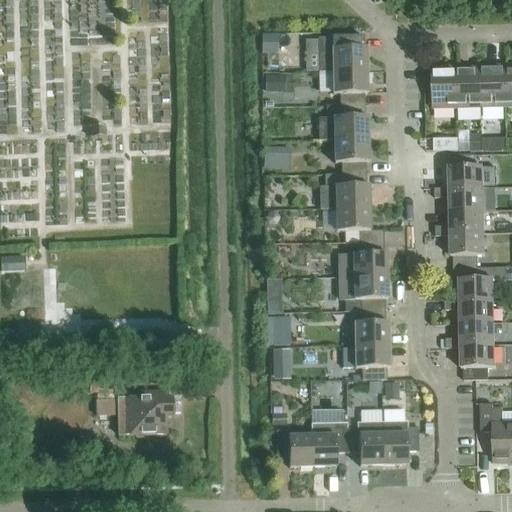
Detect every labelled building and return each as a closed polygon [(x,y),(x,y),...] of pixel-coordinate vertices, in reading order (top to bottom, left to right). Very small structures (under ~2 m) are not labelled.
[(278,55),(278,37),(262,37),(262,55),(278,55)] [(332,53),(332,75),(366,74),(366,52),(363,52),(363,40),(318,41),(318,42),(319,53),(332,53)] [(506,109),(505,68),(481,69),(482,110),(506,109)] [(458,110),(457,69),(432,70),(433,111),(458,110)] [(481,69),(457,69),(458,110),(482,110),(481,69)] [(366,74),(332,75),(333,97),(340,97),(340,109),(365,108),(364,97),(367,97),(366,74)] [(285,78),(265,78),(265,95),(285,94),(285,78)] [(319,144),(334,143),(368,143),(367,121),(365,121),(365,108),(340,109),(326,109),(326,120),(318,121),(319,144)] [(458,141),(458,153),(470,153),(470,136),(470,133),(458,133),(458,141)] [(470,136),(470,153),(481,152),(481,136),(470,136)] [(434,141),(434,153),(458,153),(458,141),(434,141)] [(342,166),(342,177),(366,177),(366,165),(368,165),(368,143),(334,143),(334,166),(342,166)] [(289,150),(265,150),(264,172),(289,173),(289,150)] [(476,170),(475,157),(451,158),(451,170),(449,170),(449,191),(449,193),(483,192),(483,170),(476,170)] [(366,177),(342,177),(325,178),(325,189),(319,189),(320,212),(335,212),(370,211),(369,189),(366,189),(366,177)] [(450,214),(484,214),(483,192),(449,193),(449,191),(435,191),(435,201),(445,200),(445,199),(449,196),(450,214)] [(359,234),(359,246),(384,245),(383,233),(370,233),(370,211),(335,212),(336,234),(359,234)] [(450,236),(484,236),(484,214),(450,214),(450,232),(445,231),(445,229),(436,229),(436,239),(450,239),(450,236)] [(269,227),(276,227),(280,221),(276,215),(269,215),(265,221),(269,227)] [(454,271),(478,270),(478,258),(485,258),(484,236),(450,236),(450,239),(451,258),(453,258),(454,271)] [(359,258),(353,258),(337,259),(338,281),(387,279),(387,258),(384,258),(384,245),(359,246),(359,258)] [(0,260),(2,274),(26,272),(25,258),(0,260)] [(460,305),(494,304),(493,282),(478,282),(478,270),(454,271),(454,282),(459,282),(460,303),(460,305)] [(361,314),(385,313),(385,302),(387,302),(387,279),(338,281),(338,303),(345,303),(345,315),(361,314)] [(460,305),(460,303),(446,303),(446,313),(455,313),(455,311),(460,309),(460,327),(494,326),(494,304),(460,305)] [(267,304),(267,316),(282,315),(282,304),(267,304)] [(385,313),(361,314),(361,327),(354,327),(355,351),(389,350),(388,326),(385,326),(385,313)] [(267,321),(267,348),(290,348),(289,320),(267,321)] [(494,326),(460,327),(461,345),(456,343),(456,341),(446,341),(446,351),(461,351),(461,349),(495,348),(494,326)] [(464,371),(464,383),(476,383),(489,383),(488,370),(495,370),(495,348),(461,349),(461,351),(461,371),(464,371)] [(389,350),(355,351),(343,351),(343,370),(355,370),(355,371),(362,371),(362,384),(387,383),(387,371),(389,371),(389,350)] [(290,353),(272,353),(273,366),(290,366),(290,353)] [(96,419),(119,418),(119,438),(134,438),(137,440),(142,440),(145,438),(166,437),(166,420),(172,420),(171,412),(175,412),(174,405),(171,405),(171,401),(168,401),(168,395),(141,396),(142,401),(118,402),(118,385),(90,386),(90,395),(98,395),(98,402),(96,402),(96,419)] [(399,402),(399,386),(384,386),(385,403),(399,402)] [(511,465),(511,424),(503,425),(503,410),(493,410),(493,406),(480,406),(481,435),(492,435),(493,466),(511,465)] [(360,411),(360,424),(403,424),(403,411),(360,411)] [(271,416),(271,428),(286,428),(286,416),(271,416)] [(407,425),(382,426),(383,469),(407,468),(407,455),(419,454),(419,430),(407,430),(407,425)] [(383,469),(382,426),(359,427),(359,432),(347,432),(348,456),(360,456),(360,469),(383,469)] [(336,456),(348,456),(347,432),(335,432),(335,438),(312,439),(312,470),(336,470),(336,456)] [(312,470),(312,439),(289,439),(289,433),(276,434),(277,458),(289,457),(289,471),(312,470)]
